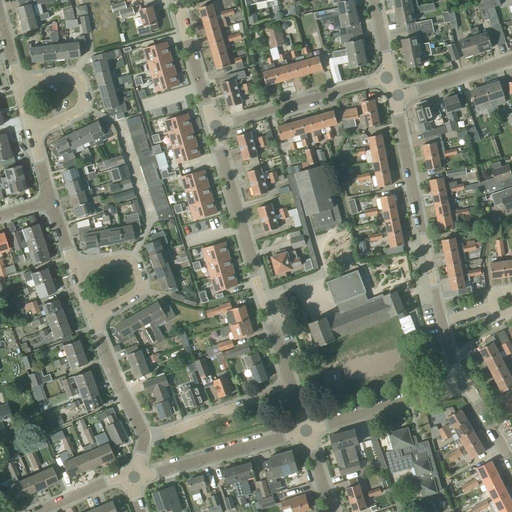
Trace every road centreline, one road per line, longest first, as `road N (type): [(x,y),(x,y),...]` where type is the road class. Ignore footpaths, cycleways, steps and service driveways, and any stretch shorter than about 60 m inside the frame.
road 1 (residential): [(291,385),(214,127)]
road 2 (residential): [(442,322),(391,96)]
road 3 (residential): [(127,475),(304,429)]
road 4 (residential): [(214,127),(387,80)]
road 5 (residential): [(304,429),(463,382)]
road 6 (residential): [(142,443),(291,385)]
road 7 (residential): [(32,131),(81,108),(80,80),(63,75),(19,86)]
road 8 (residential): [(92,316),(136,292),(140,274),(130,259),(76,270)]
road 9 (residential): [(142,443),(92,316)]
road 10 (residential): [(214,127),(176,0)]
road 11 (residential): [(391,96),(511,58)]
